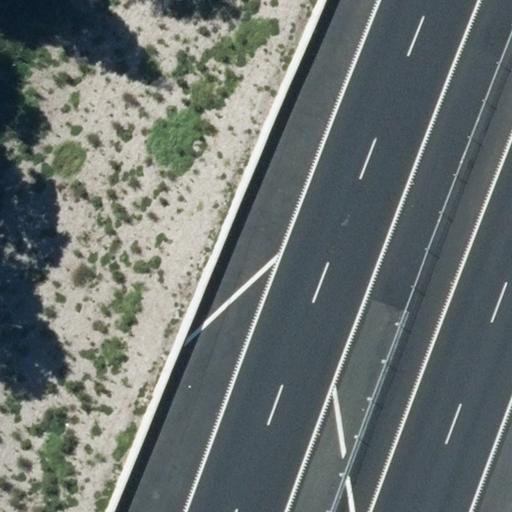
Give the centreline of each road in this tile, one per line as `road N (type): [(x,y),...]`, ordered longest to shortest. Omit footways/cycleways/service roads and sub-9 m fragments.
road 1 (motorway): [(245,511),(439,0)]
road 2 (motorway): [(511,299),(429,511)]
